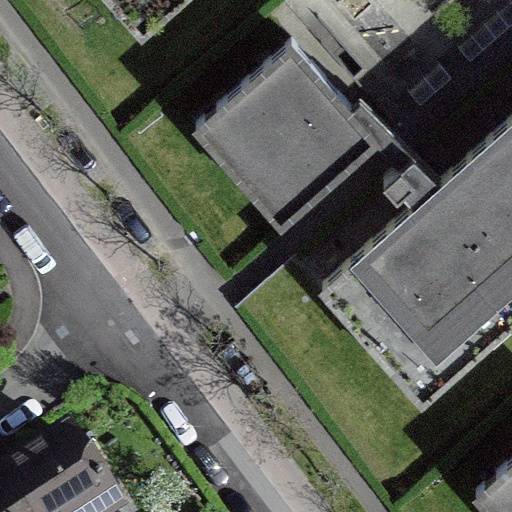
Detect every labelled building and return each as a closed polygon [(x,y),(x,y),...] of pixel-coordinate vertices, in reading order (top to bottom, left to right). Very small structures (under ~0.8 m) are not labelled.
[(298,202),(373,136),(357,117),(288,39),(213,106),(298,202)] [(397,161),(411,177),(424,191),(428,187),(434,182),(368,107),(357,117),(373,136),(397,161)] [(425,359),(511,282),(511,113),(486,136),(434,182),(428,187),(424,191),(319,284),(360,331),(382,311),(425,359)] [(380,177),(394,192),(398,189),(411,177),(397,161),(380,177)] [(109,511),(63,440),(0,480),(0,485),(17,511),(109,511)] [(511,494),(511,455),(493,472),(511,494)] [(0,511),(17,511),(0,485),(0,511)]
